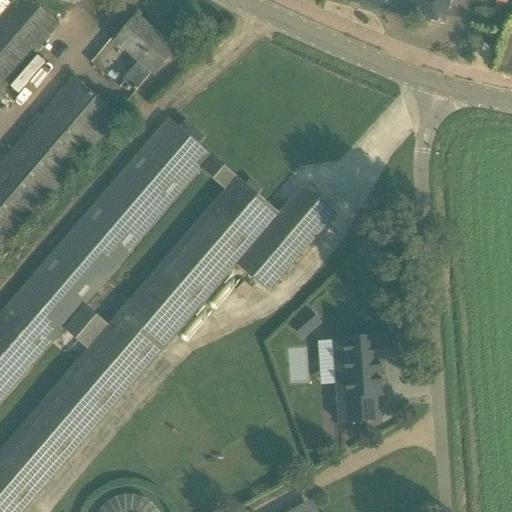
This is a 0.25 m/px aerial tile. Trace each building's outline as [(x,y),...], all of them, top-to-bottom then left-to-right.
[(0,93),(59,25),(30,0),(16,0),(0,19),(0,93)] [(345,0),(444,25),(449,0),(345,0)] [(155,75),(176,51),(137,17),(116,42),(139,62),(123,81),(136,92),(152,72),(155,75)] [(0,166),(0,256),(119,118),(75,80),(0,166)] [(0,511),(26,511),(237,267),(269,294),(337,215),(305,187),(280,216),(245,185),(169,120),(0,317),(0,511)] [(383,397),(379,338),(343,340),(346,385),(337,385),(340,425),(341,424),(341,421),(349,421),(349,424),(379,422),(377,397),(383,397)] [(98,511),(158,511),(158,498),(98,501),(98,511)]
